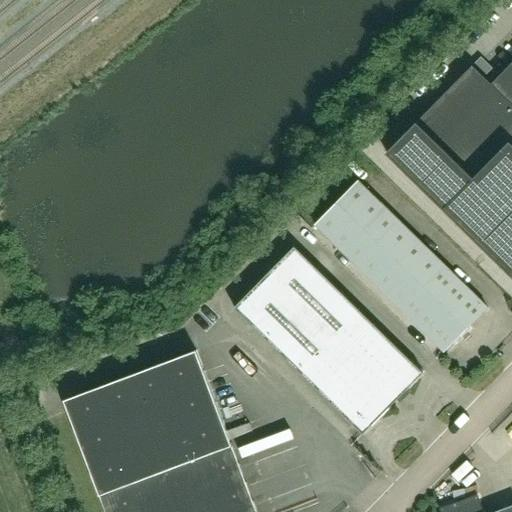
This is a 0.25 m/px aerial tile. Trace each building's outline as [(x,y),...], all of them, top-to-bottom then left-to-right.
[(511,63),(491,85),(472,66),(387,153),(511,276),(511,63)] [(488,308),(358,181),(315,225),(441,348),(440,348),(444,352),(456,340),(488,308)] [(423,373),(295,247),(234,308),(363,434),(398,398),(406,390),(423,373)] [(257,511),(196,351),(64,401),(100,496),(105,511),(257,511)] [(511,511),(511,506),(496,511),(483,511),(480,502),(478,495),(441,509),(441,511),(511,511)]
